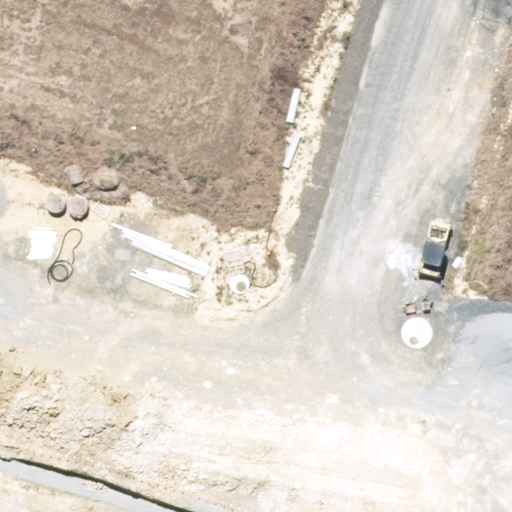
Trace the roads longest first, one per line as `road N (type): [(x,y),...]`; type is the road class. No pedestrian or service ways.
road 1 (unknown): [(0,314),(511,471)]
road 2 (unknown): [(312,410),(428,0)]
